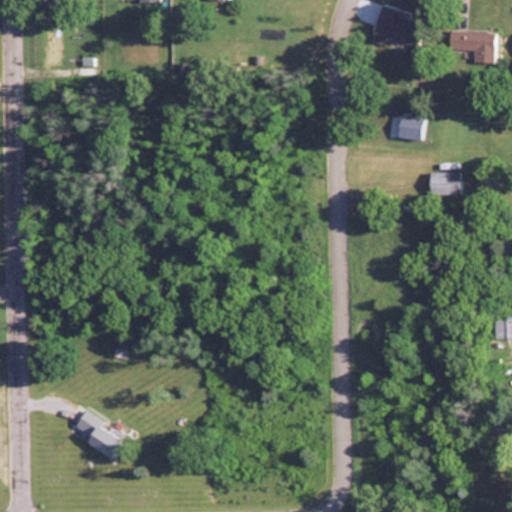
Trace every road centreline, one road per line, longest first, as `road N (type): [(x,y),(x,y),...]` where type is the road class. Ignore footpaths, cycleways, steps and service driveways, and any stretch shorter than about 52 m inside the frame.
road 1 (residential): [(317,511),(349,481),(346,0)]
road 2 (residential): [(12,0),(24,511)]
